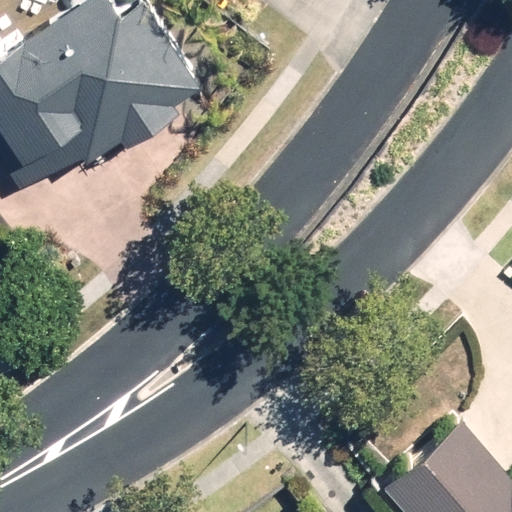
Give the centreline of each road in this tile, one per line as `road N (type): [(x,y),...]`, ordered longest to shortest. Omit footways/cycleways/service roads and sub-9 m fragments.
road 1 (residential): [(511,82),(372,256),(196,404),(0,506)]
road 2 (residential): [(0,465),(135,349),(248,236),(403,46),(427,0)]
